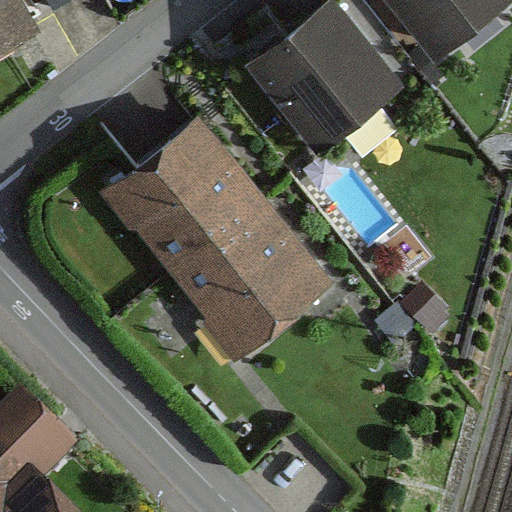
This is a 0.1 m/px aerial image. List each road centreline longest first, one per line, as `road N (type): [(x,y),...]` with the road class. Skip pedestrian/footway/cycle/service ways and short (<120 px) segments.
road 1 (residential): [(238,511),(0,262)]
road 2 (residential): [(0,158),(201,0)]
